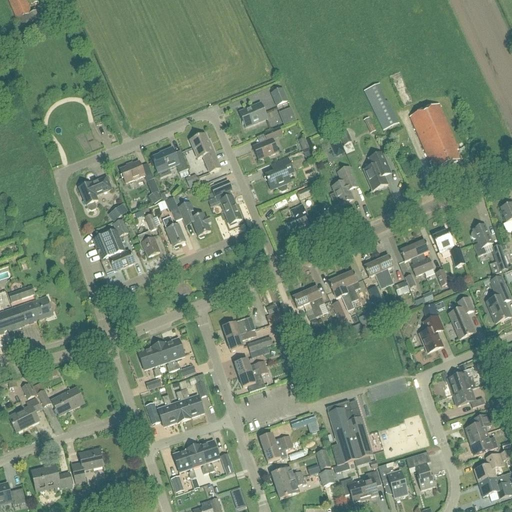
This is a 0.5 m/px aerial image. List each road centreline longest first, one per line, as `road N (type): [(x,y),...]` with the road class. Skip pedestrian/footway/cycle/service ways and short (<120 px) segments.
road 1 (residential): [(95,298),(57,175),(211,112),(259,229)]
road 2 (tertiary): [(278,272),(511,172)]
road 3 (residential): [(448,511),(455,485),(420,377),(511,339)]
road 4 (residential): [(95,298),(259,229)]
road 5 (track): [(127,147),(62,0)]
road 6 (residential): [(0,464),(134,414)]
road 7 (residential): [(236,421),(197,307)]
